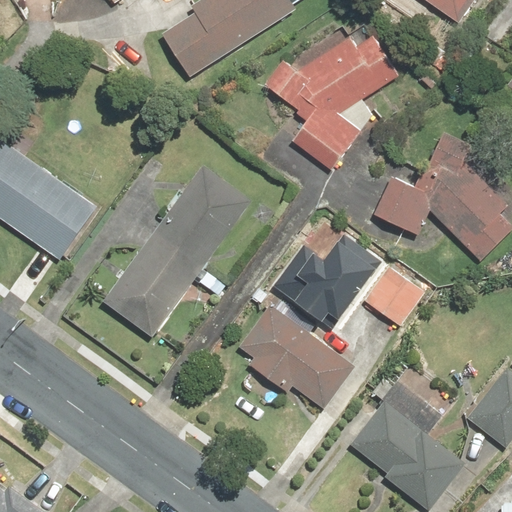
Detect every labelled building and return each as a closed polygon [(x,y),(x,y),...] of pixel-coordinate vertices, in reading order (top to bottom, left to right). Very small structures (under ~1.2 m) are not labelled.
[(294,11),(286,0),(202,0),(154,32),(187,82),(294,11)] [(474,0),(418,0),(457,26),(474,0)] [(283,59),(261,88),(296,113),(294,115),(303,123),(290,143),(330,173),(372,116),(362,102),(401,77),(375,35),(354,48),(348,39),(300,70),(283,59)] [(390,175),(370,218),(417,239),(428,214),(479,264),(511,231),(511,228),(499,216),(507,208),(463,162),(470,146),(441,132),(416,187),(390,175)] [(0,142),(0,222),(57,261),(94,207),(0,142)] [(201,166),(100,302),(149,338),(250,202),(201,166)] [(305,239),(274,282),(323,317),(331,307),(342,315),(385,255),(347,228),(327,255),(305,239)] [(425,293),(386,266),(360,302),(399,329),(425,293)] [(353,368),(268,306),(236,349),(252,360),(247,367),(286,395),(291,389),(321,411),(353,368)] [(511,374),(505,369),(465,419),(504,450),(511,440),(511,374)] [(463,465),(384,404),(347,450),(427,511),(463,465)] [(39,511),(6,487),(2,493),(0,491),(0,511),(39,511)]
